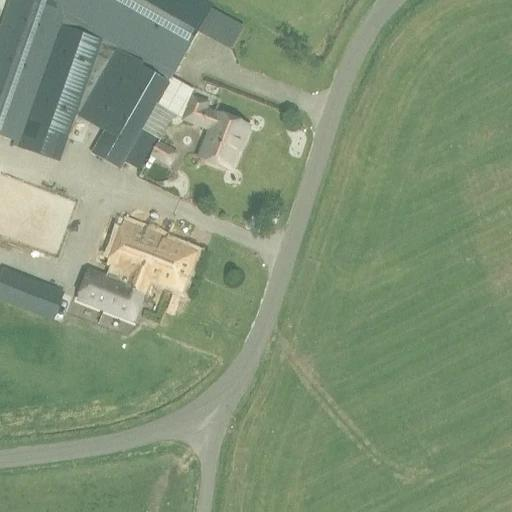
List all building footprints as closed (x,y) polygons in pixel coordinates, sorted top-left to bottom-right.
[(69,138),(70,133),(76,116),(80,119),(103,132),(91,153),(121,170),(143,131),(172,79),(171,79),(212,7),(200,0),(10,0),(0,28),(0,135),(24,143),(22,150),(51,161),(59,138),(68,141),(69,138)] [(241,51),(249,33),(215,18),(207,35),(241,51)] [(193,91),(172,79),(143,131),(159,140),(173,114),(185,120),(211,129),(201,158),(233,169),(243,142),(244,142),(251,125),(206,109),(208,103),(191,97),(193,91)] [(0,145),(0,222),(20,151),(0,145)] [(123,270),(117,282),(89,272),(79,301),(134,322),(150,278),(181,290),(195,253),(163,242),(164,239),(126,225),(111,265),(123,270)] [(0,272),(0,301),(50,320),(60,294),(0,272)]
